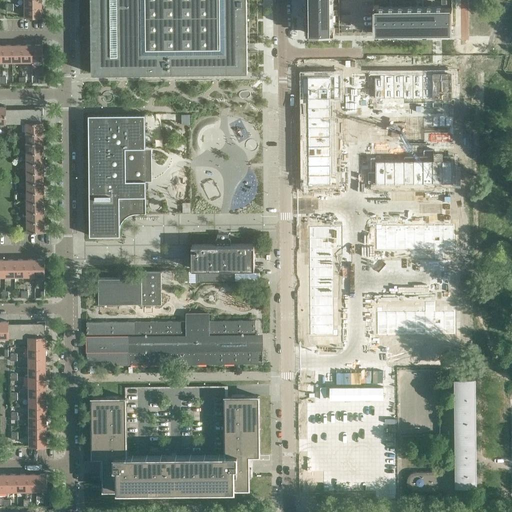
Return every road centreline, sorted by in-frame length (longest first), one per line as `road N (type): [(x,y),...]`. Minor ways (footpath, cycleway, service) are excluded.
road 1 (residential): [(70,511),(69,308)]
road 2 (residential): [(284,360),(284,201)]
road 3 (residential): [(67,250),(68,93)]
road 4 (residential): [(284,511),(284,360)]
road 5 (residential): [(284,201),(283,53)]
